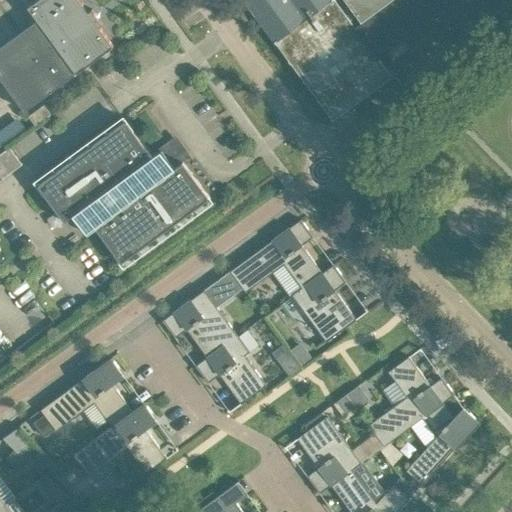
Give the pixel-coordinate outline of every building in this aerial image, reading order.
[(38,19),(0,46),(0,75),(25,110),(114,45),(99,26),(103,23),(92,8),(89,11),(80,0),(36,0),(28,6),(38,19)] [(344,0),(383,52),(454,0),(344,0)] [(458,81),(463,88),(471,81),(466,74),(458,81)] [(37,110),(29,115),(36,125),(52,114),(46,106),(45,104),(37,110)] [(38,184),(65,220),(74,214),(79,221),(76,223),(80,230),(84,228),(88,232),(96,226),(122,261),(210,197),(186,164),(184,161),(190,157),(170,142),(152,155),(126,119),(38,184)] [(10,146),(0,153),(0,173),(3,178),(22,163),(10,146)] [(322,271),(303,243),(313,235),(303,221),(304,221),(302,218),(231,270),(233,273),(233,272),(246,291),(285,263),(302,287),(322,271)] [(327,340),(346,326),(357,318),(335,289),(346,280),(336,266),(334,263),(322,271),(302,287),(293,294),(327,340)] [(238,334),(205,289),(163,319),(165,322),(176,336),(187,328),(208,356),(238,334)] [(267,384),(245,354),(250,351),(238,334),(208,356),(196,364),(198,367),(209,381),(220,373),(242,402),(267,384)] [(306,347),(295,354),(302,364),(312,356),(306,347)] [(431,384),(409,355),(398,363),(389,370),(407,396),(369,424),(384,445),(390,440),(411,425),(423,417),(443,402),(455,393),(442,376),(431,384)] [(133,411),(113,383),(124,374),(114,360),(112,357),(107,361),(91,373),(55,399),(41,409),(45,414),(55,427),(57,429),(57,430),(95,402),(113,426),(133,411)] [(292,357),(282,364),(290,374),(299,366),(292,357)] [(365,399),(356,386),(347,393),(351,400),(356,406),(365,399)] [(351,400),(347,393),(339,399),(344,405),(351,400)] [(167,457),(146,428),(157,419),(147,405),(145,402),(133,411),(113,426),(74,454),(90,474),(90,475),(128,447),(147,472),(154,467),(167,457)] [(454,417),(443,402),(423,417),(437,436),(427,447),(406,469),(422,483),(479,420),(477,418),(476,418),(463,406),(460,410),(454,417)] [(55,427),(45,414),(34,422),(44,435),(55,427)] [(320,492),(331,484),(351,468),(361,461),(328,415),(318,422),(308,429),(297,437),(319,466),(308,475),(318,489),(320,492)] [(21,456),(32,444),(15,427),(1,437),(13,449),(21,456)] [(404,452),(390,440),(384,445),(380,448),(392,464),(404,452)] [(13,449),(5,457),(15,466),(23,458),(21,456),(13,449)] [(61,473),(72,465),(67,458),(56,466),(61,473)] [(376,501),(351,468),(331,484),(352,511),(395,511),(410,497),(404,492),(394,483),(386,491),(376,501)] [(46,475),(38,480),(52,503),(60,498),(46,475)] [(400,476),(394,483),(404,492),(411,485),(400,476)] [(245,511),(235,498),(230,502),(222,492),(194,511),(245,511)] [(71,511),(75,510),(64,499),(52,507),(56,511),(71,511)] [(9,511),(4,505),(5,504),(4,503),(0,506),(0,511),(9,511)]
